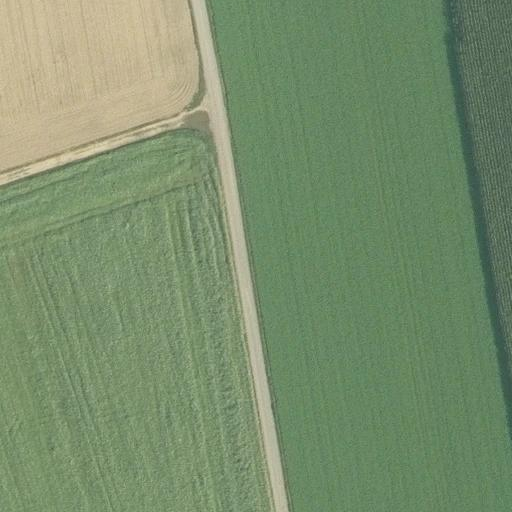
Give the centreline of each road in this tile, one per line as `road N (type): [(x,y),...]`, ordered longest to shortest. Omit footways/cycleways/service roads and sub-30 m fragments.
road 1 (track): [(194,0),(279,511)]
road 2 (track): [(213,109),(0,181)]
